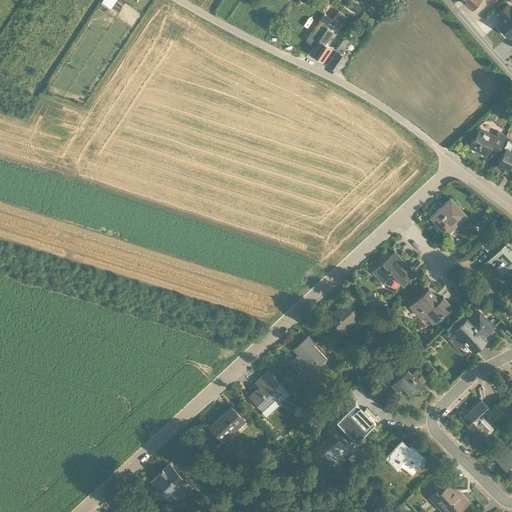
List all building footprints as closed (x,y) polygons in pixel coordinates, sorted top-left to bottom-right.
[(102,0),(101,2),(110,8),(115,0),(102,0)] [(463,0),(471,8),(472,7),(474,9),(478,5),(476,3),(479,0),(463,0)] [(362,7),(357,4),(353,11),(357,14),(362,7)] [(503,19),(497,24),(509,37),(511,34),(511,9),(507,4),(497,13),(503,19)] [(362,13),(358,18),(362,22),(366,16),(362,13)] [(328,28),(326,27),(310,52),(310,53),(324,62),(332,49),(324,44),(332,31),(328,28)] [(338,70),(347,56),(342,53),(350,41),(345,37),(327,63),(338,70)] [(494,136),(479,128),(474,138),(472,137),(467,147),(486,157),(491,148),(498,151),(506,137),(497,132),(494,136)] [(511,165),(511,148),(510,152),(505,149),(496,167),(506,172),(510,165),(511,165)] [(448,236),(454,230),(452,228),(465,216),(450,199),(430,217),(448,236)] [(502,225),(495,231),(501,237),(508,231),(502,225)] [(501,274),(511,264),(511,250),(505,243),(488,260),(501,274)] [(402,285),(414,274),(394,252),(372,272),(383,283),(392,275),(402,285)] [(439,300),(428,288),(409,306),(421,319),(424,315),(432,324),(451,307),(442,297),(439,300)] [(353,293),(347,299),(328,316),(343,333),(362,315),(358,311),(362,308),(365,305),(353,293)] [(386,304),(380,306),(382,312),(388,310),(386,304)] [(493,327),(478,312),(469,320),(467,318),(454,330),(473,351),(485,339),(483,337),(493,327)] [(304,379),(326,359),(306,337),(293,349),(297,354),(295,356),(299,360),(292,366),(304,379)] [(428,380),(416,368),(411,373),(408,369),(391,385),(397,392),(403,387),(411,396),(428,380)] [(262,410),(281,393),(275,387),(279,384),(268,372),(256,383),(260,387),(249,397),(262,410)] [(481,440),(493,429),(484,419),(492,412),(481,400),(464,416),(469,422),(466,425),(481,440)] [(375,423),(355,402),(336,420),(356,441),(375,423)] [(223,442),(245,422),(230,407),(209,427),(223,442)] [(313,431),(309,435),(314,440),(318,437),(313,431)] [(412,450),(401,441),(385,458),(397,470),(401,466),(411,474),(425,458),(414,448),(412,450)] [(511,441),(495,458),(506,469),(509,466),(511,468),(511,441)] [(228,453),(223,448),(214,456),(219,462),(228,453)] [(182,477),(170,464),(164,470),(163,469),(151,481),(165,497),(177,485),(175,484),(182,477)] [(447,511),(456,511),(467,503),(459,495),(460,494),(449,483),(430,500),(441,511),(443,511),(446,510),(447,511)]
